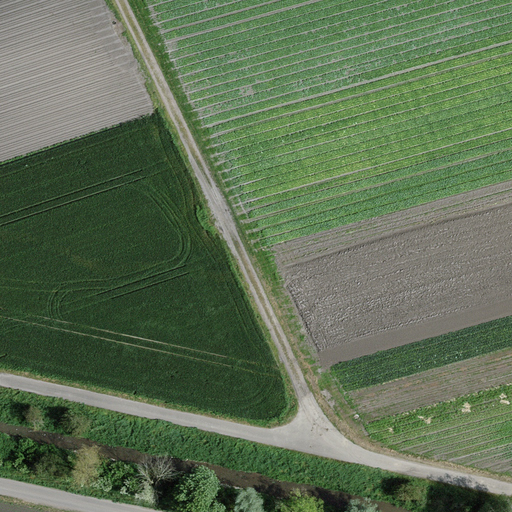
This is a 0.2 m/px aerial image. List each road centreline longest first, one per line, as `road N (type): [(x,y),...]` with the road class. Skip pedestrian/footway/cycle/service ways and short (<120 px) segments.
road 1 (track): [(0,380),(511,488)]
road 2 (track): [(140,511),(0,481)]
